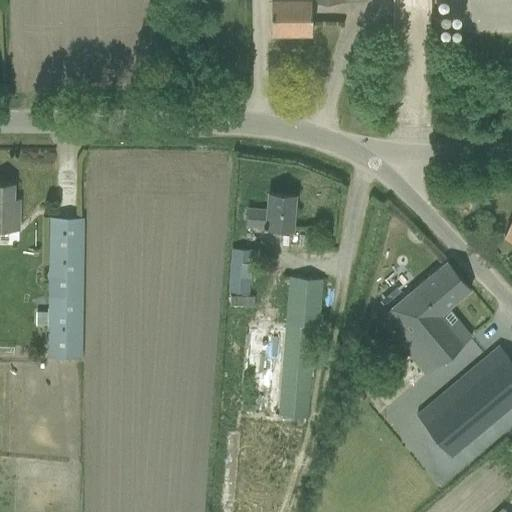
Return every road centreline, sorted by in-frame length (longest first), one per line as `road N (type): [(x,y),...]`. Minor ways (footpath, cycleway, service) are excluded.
road 1 (unclassified): [(373,163),(276,126),(0,122)]
road 2 (unclassified): [(511,305),(373,163)]
road 3 (unclassified): [(373,163),(511,149)]
